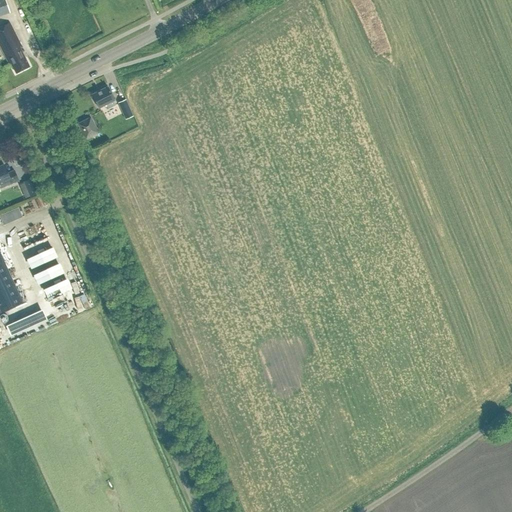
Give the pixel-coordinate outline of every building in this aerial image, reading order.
[(0,0),(0,15),(8,12),(3,0),(0,0)] [(9,22),(0,26),(0,49),(7,64),(10,62),(15,73),(29,66),(19,46),(21,45),(9,22)] [(106,110),(115,105),(113,100),(114,100),(107,86),(91,94),(98,108),(104,105),(106,110)] [(125,99),(124,99),(117,102),(122,114),(130,110),(125,99)] [(85,138),(96,133),(97,132),(90,119),(78,125),(82,132),(80,133),(83,139),(85,138)] [(95,125),(99,134),(108,130),(104,121),(95,125)] [(0,187),(18,180),(14,170),(7,173),(3,164),(0,165),(0,187)] [(35,176),(24,181),(30,196),(42,191),(35,176)] [(52,193),(29,200),(33,211),(55,203),(52,193)] [(0,218),(3,225),(18,218),(14,208),(0,213),(0,218)] [(0,312),(20,303),(0,257),(0,312)] [(80,271),(55,281),(65,307),(73,303),(71,298),(78,295),(80,299),(94,293),(91,285),(87,287),(80,271)]
